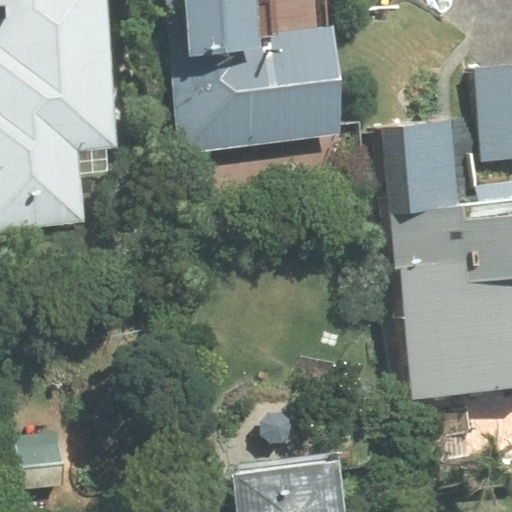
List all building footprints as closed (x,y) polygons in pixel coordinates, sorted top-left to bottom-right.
[(101,149),(79,0),(0,0),(0,228),(71,219),(62,154),(101,149)] [(146,0),(167,148),(318,126),(300,0),(146,0)] [(511,63),(467,69),(480,159),(511,154),(511,63)] [(432,114),(361,124),(400,397),(511,381),(511,378),(484,179),(442,185),(432,114)] [(313,511),(306,459),(206,473),(211,511),(313,511)]
